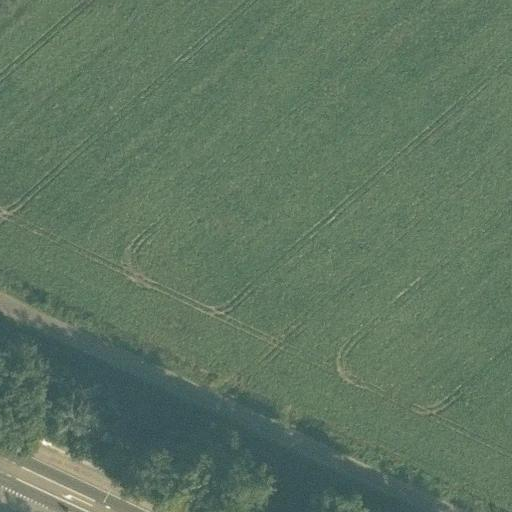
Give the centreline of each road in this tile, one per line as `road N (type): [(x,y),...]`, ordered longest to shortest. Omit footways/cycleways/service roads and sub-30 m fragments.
road 1 (unclassified): [(449,511),(0,301)]
road 2 (primary): [(112,511),(0,461)]
